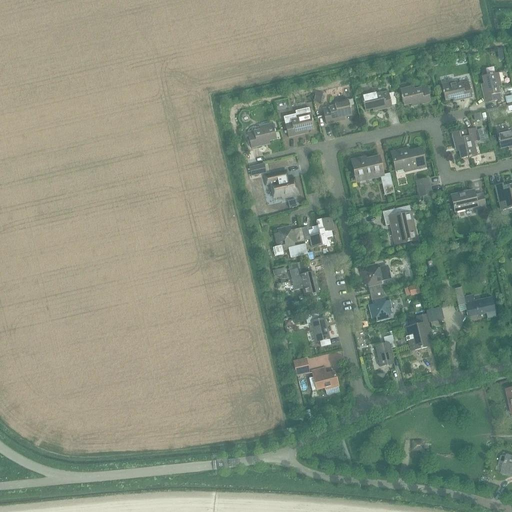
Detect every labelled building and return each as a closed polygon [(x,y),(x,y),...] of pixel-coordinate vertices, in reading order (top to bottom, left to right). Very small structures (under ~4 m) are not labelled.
[(498,73),(482,76),(485,89),(482,90),(486,103),(501,100),(500,95),(499,87),(501,87),(498,73)] [(468,82),(456,85),(455,82),(441,85),(445,100),(457,97),(458,101),(472,98),(468,82)] [(427,87),(415,90),(414,87),(401,90),(404,105),(417,102),(418,105),(431,102),(427,87)] [(315,92),(313,101),(321,103),(323,94),(315,92)] [(388,92),(376,94),(375,92),(361,95),(365,110),(378,107),(379,110),(392,107),(388,92)] [(322,109),(326,124),(340,121),(339,118),(351,115),(348,100),(334,103),(335,106),(322,109)] [(284,117),(288,137),(302,134),(301,131),(314,128),(309,108),(295,111),(296,114),(284,117)] [(473,115),(475,121),(482,119),(481,113),(473,115)] [(247,133),(251,149),(265,145),(264,142),(277,139),(273,124),(260,127),(260,130),(247,133)] [(461,159),(477,155),(474,144),(480,142),(476,128),(452,134),(456,152),(459,152),(461,159)] [(511,132),(511,133),(510,130),(496,133),(500,148),(511,145),(511,132)] [(405,172),(425,167),(421,149),(405,153),(404,149),(391,152),(395,171),(404,169),(405,172)] [(390,174),(383,175),(378,157),(362,161),(361,159),(351,161),(353,172),(356,171),(358,182),(380,177),(384,196),(394,193),(390,174)] [(263,165),(250,168),(251,176),(265,173),(263,165)] [(294,177),(287,178),(285,172),(264,177),(266,185),(270,183),(274,196),(281,194),(282,198),(298,194),(294,177)] [(420,197),(422,197),(430,195),(432,194),(428,179),(416,182),(420,197)] [(511,187),(504,189),(503,184),(495,186),(501,211),(511,208),(511,187)] [(482,194),(475,195),(474,190),(451,196),(455,212),(477,207),(478,210),(486,208),(482,194)] [(398,245),(417,240),(409,206),(382,212),(385,226),(393,224),(398,245)] [(302,229),(305,241),(310,239),(312,248),(326,245),(325,238),(331,236),(330,231),(333,231),(330,218),(316,221),(317,226),(312,227),(313,235),(310,235),(308,227),(302,229)] [(305,241),(302,229),(291,231),(290,227),(278,230),(279,234),(274,235),(277,248),(273,249),(275,257),(283,255),(282,250),(285,250),(287,259),(299,256),(300,262),(309,260),(307,252),(305,244),(294,247),(293,244),(305,241)] [(486,230),(489,243),(498,241),(496,228),(486,230)] [(313,273),(309,274),(306,261),(288,266),(294,291),(303,289),(305,296),(318,293),(313,273)] [(371,295),(383,292),(380,281),(391,279),(388,265),(377,268),(377,265),(364,268),(365,272),(361,273),(364,285),(368,284),(371,295)] [(284,269),(273,271),(274,277),(286,274),(284,269)] [(408,287),(410,296),(420,294),(418,285),(408,287)] [(473,296),(464,298),(462,288),(455,289),(459,307),(465,305),(468,318),(486,314),(487,319),(496,317),(492,298),(475,302),(473,296)] [(383,292),(371,295),(373,305),(369,306),(371,318),(376,317),(377,322),(389,319),(388,315),(392,314),(389,302),(385,302),(383,292)] [(324,319),(319,320),(318,314),(305,317),(307,324),(311,323),(312,331),(311,331),(313,343),(329,339),(324,319)] [(405,329),(411,352),(428,348),(423,330),(429,329),(426,315),(416,318),(418,325),(405,329)] [(375,347),(380,367),(394,364),(390,349),(396,348),(393,336),(383,338),(385,345),(375,347)] [(292,361),(296,376),(310,373),(306,358),(292,361)] [(461,364),(464,373),(474,370),(472,362),(461,364)] [(314,377),(308,378),(312,391),(317,390),(325,388),(325,390),(326,395),(339,392),(338,387),(334,372),(326,374),(325,368),(313,371),(314,377)] [(412,443),(411,451),(423,451),(423,443),(412,443)] [(511,456),(509,455),(503,472),(511,475),(511,456)]
